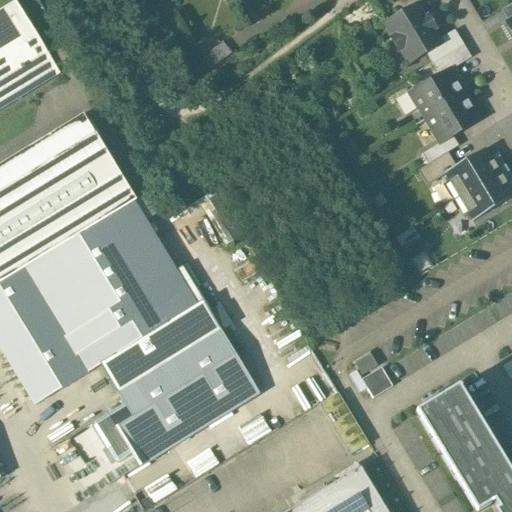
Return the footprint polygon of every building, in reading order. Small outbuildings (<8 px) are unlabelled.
[(15,3),(0,11),(0,106),(58,72),(15,3)] [(511,3),(500,10),(508,22),(511,19),(511,3)] [(416,5),(385,24),(393,37),(390,39),(397,50),(400,49),(408,62),(425,52),(435,46),(439,43),(431,30),(434,29),(427,17),(424,18),(416,5)] [(204,38),(191,45),(205,69),(232,54),(224,40),(210,48),(204,38)] [(435,46),(425,52),(431,63),(441,58),(442,57),(435,46)] [(441,58),(431,63),(439,76),(449,70),(441,58)] [(439,76),(410,94),(425,119),(464,95),(449,70),(439,76)] [(464,95),(425,119),(439,143),(451,136),(478,119),(464,95)] [(82,114),(0,163),(0,283),(23,270),(23,269),(133,202),(135,201),(82,114)] [(439,143),(420,154),(427,164),(447,152),(457,146),(451,136),(439,143)] [(455,166),(443,173),(444,174),(449,182),(444,185),(457,206),(510,174),(499,156),(492,160),(485,148),(455,166)] [(443,173),(455,166),(447,152),(427,164),(416,171),(426,186),(444,174),(443,173)] [(511,177),(510,174),(457,206),(462,215),(467,212),(472,221),(511,197),(511,194),(506,185),(511,181),(511,177)] [(161,205),(146,192),(137,202),(152,215),(161,205)] [(133,202),(23,269),(87,372),(87,373),(196,306),(133,202)] [(0,283),(0,348),(34,405),(87,373),(87,372),(23,270),(0,283)] [(220,303),(208,307),(214,328),(226,324),(220,303)] [(218,329),(119,390),(118,396),(123,404),(131,417),(115,427),(130,453),(139,466),(258,392),(218,329)] [(510,377),(511,375),(511,356),(502,362),(510,377)] [(391,358),(360,377),(367,389),(371,396),(402,377),(391,358)] [(367,389),(360,377),(355,367),(344,374),(357,396),(367,389)] [(511,511),(511,476),(456,384),(413,410),(474,511),(475,511),(493,501),(497,507),(492,510),(492,511),(511,511)] [(334,391),(314,404),(345,455),(365,443),(334,391)] [(123,404),(94,422),(93,426),(114,459),(118,460),(130,453),(115,427),(131,417),(123,404)] [(385,511),(357,466),(279,511),(385,511)] [(152,498),(173,487),(166,473),(145,484),(152,498)]
